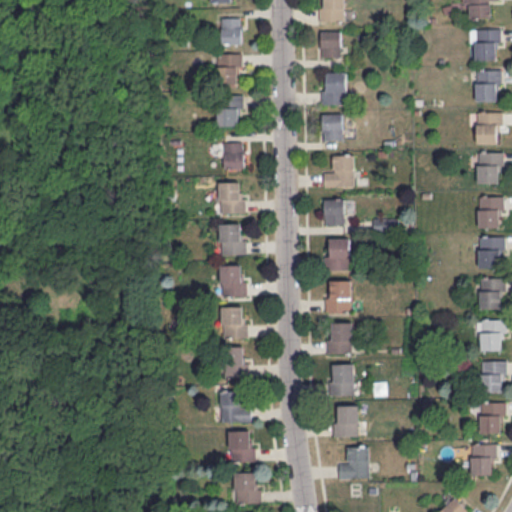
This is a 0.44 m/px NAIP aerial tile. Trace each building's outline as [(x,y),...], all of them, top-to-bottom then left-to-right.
[(325,0),(346,0),(346,6),(345,6),(345,20),(319,20),(319,6),(325,6),(325,0)] [(462,0),(462,2),(470,2),(470,17),(492,17),(491,0),(462,0)] [(222,16),(241,16),(241,41),(222,42),(222,16)] [(477,27),(501,26),(502,40),(497,40),(498,58),(477,58),(476,38),(477,38),(477,27)] [(322,30),(341,29),(341,55),(322,55),(322,30)] [(217,84),(238,83),(238,66),(243,66),(243,52),(218,52),(218,66),(217,66),(217,84)] [(478,68),(503,68),(503,82),(498,82),(499,99),(478,99),(477,80),(478,80),(478,68)] [(326,71),(347,71),(348,88),(346,88),(347,103),(321,103),(321,89),(326,89),(326,71)] [(218,125),(239,125),(238,108),(244,108),(244,94),(219,94),(219,107),(218,107),(218,125)] [(478,109),(503,109),(503,123),(499,123),(499,140),(478,141),(478,121),(478,109)] [(323,113),(342,112),(343,138),(324,138),(323,113)] [(224,141),(243,141),(243,166),(224,166),(224,141)] [(479,150),(504,150),(504,164),(500,164),(500,181),(479,182),(479,162),(479,150)] [(334,153),(354,153),(355,171),(353,171),(353,185),(324,185),(324,171),(334,171),(334,153)] [(219,181),(240,180),(240,197),(246,197),(246,211),(221,212),(221,198),(220,198),(219,181)] [(480,194),(504,194),(505,208),(500,208),(500,225),(479,226),(479,206),(480,206),(480,194)] [(325,198),(344,198),(345,223),(326,224),(325,198)] [(398,217),(374,217),(374,231),(398,231),(398,217)] [(220,222),(241,222),(241,239),(246,239),(247,253),(222,253),(222,240),(220,240),(220,222)] [(481,235),(505,235),(506,249),(501,249),(501,266),(480,266),(480,247),(481,247),(481,235)] [(330,237),(351,237),(352,255),(351,255),(351,269),(325,269),(325,255),(331,255),(330,237)] [(221,263),(242,263),(242,280),(247,280),(248,294),(223,295),(223,281),(221,281),(221,263)] [(482,277),(506,276),(506,290),(502,290),(502,308),(481,308),(481,288),(482,288),(482,277)] [(331,278),(352,278),(353,296),(351,296),(352,310),(326,310),(325,296),(331,296),(331,278)] [(222,305),(243,305),(243,322),(249,322),(249,336),(224,336),(224,323),(223,323),(222,305)] [(482,318),(507,318),(507,332),(503,332),(503,349),(482,350),(481,330),(482,330),(482,318)] [(332,320),(354,320),(354,338),(353,338),(353,352),(327,352),(327,338),(333,338),(332,320)] [(223,346),(244,345),(244,362),(250,362),(250,376),(225,377),(225,363),(224,363),(223,346)] [(483,359),(508,359),(508,373),(504,373),(504,390),(483,391),(483,371),(483,359)] [(334,362),(356,361),(356,379),(355,379),(355,393),(329,394),(329,379),(335,379),(334,362)] [(221,389),(241,389),(242,406),(247,406),(247,420),(223,420),(222,407),(221,407),(221,389)] [(482,401),(507,400),(507,414),(503,414),(503,432),(482,432),(482,412),(483,412),(482,401)] [(339,403),(360,402),(361,420),(359,420),(360,434),(334,435),(334,421),(339,421),(339,403)] [(230,429),(251,428),(251,446),(256,445),(257,460),(232,460),(232,447),(230,447),(230,429)] [(473,442),(498,442),(498,456),(494,456),(494,473),(473,474),(473,454),(473,442)] [(348,445),(370,444),(370,476),(340,476),(340,462),(350,462),(350,459),(349,459),(348,445)] [(236,470),(257,470),(257,487),(262,487),(263,501),(238,501),(238,488),(236,488),(236,470)] [(469,511),(470,511),(456,496),(439,511),(469,511)]
